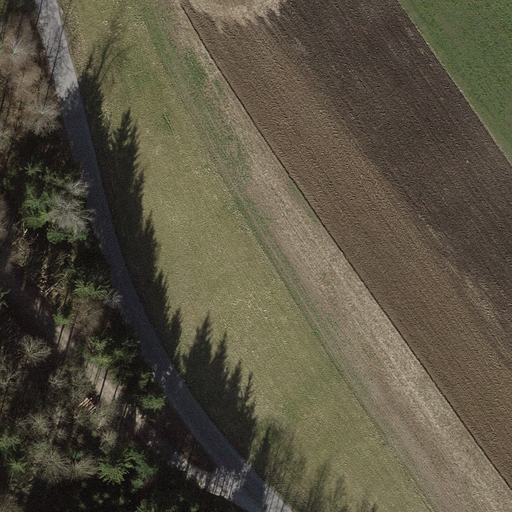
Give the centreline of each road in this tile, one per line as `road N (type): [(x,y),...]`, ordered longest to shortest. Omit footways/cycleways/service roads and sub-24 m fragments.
road 1 (tertiary): [(46,0),(83,185),(147,344),(268,511)]
road 2 (track): [(0,277),(49,302),(145,437),(267,511)]
